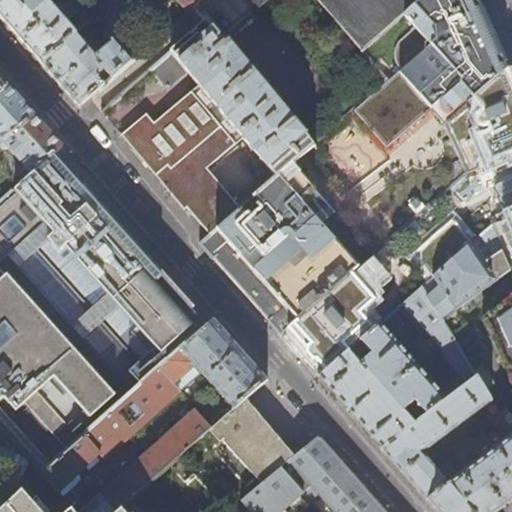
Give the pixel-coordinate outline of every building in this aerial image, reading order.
[(64,22),(76,11),(66,0),(62,0),(59,3),(56,0),(54,0),(50,4),(46,0),(0,0),(0,17),(30,51),(35,57),(40,64),(73,34),(74,34),(69,28),(64,22)] [(176,0),(187,11),(199,0),(176,0)] [(313,146),(276,178),(240,209),(210,235),(209,234),(199,243),(217,263),(259,311),(280,335),(289,327),(351,272),(428,205),(417,192),(410,198),(374,158),(411,126),(399,114),(419,96),(445,124),(445,123),(505,69),(492,37),(476,0),(425,46),(405,64),(386,81),(387,82),(313,146)] [(250,0),(258,8),(267,0),(315,0),(361,52),(362,51),(405,13),(419,0),(250,0)] [(425,46),(476,0),(475,0),(419,0),(405,13),(426,38),(424,40),(423,44),(425,46)] [(313,146),(283,109),(287,105),(279,95),(274,99),(223,38),(220,40),(204,22),(170,52),(151,69),(168,89),(187,73),(199,86),(154,124),(146,115),(121,135),(184,210),(186,208),(191,213),(209,234),(210,235),(240,209),(207,170),(243,139),(276,178),(313,146)] [(101,86),(95,79),(104,71),(110,78),(130,61),(106,35),(101,40),(104,45),(92,55),(73,34),(40,64),(67,93),(78,106),(101,86)] [(511,84),(505,69),(445,123),(445,124),(451,137),(466,171),(477,167),(476,165),(487,160),(489,163),(511,152),(511,84)] [(0,146),(34,116),(13,93),(7,85),(0,90),(0,146)] [(56,141),(34,116),(0,146),(0,151),(2,153),(6,153),(9,152),(29,175),(51,155),(61,146),(56,141)] [(466,171),(451,137),(426,160),(442,178),(431,188),(439,196),(466,171)] [(31,211),(150,342),(167,362),(204,329),(196,319),(187,309),(161,279),(162,278),(100,207),(98,208),(71,178),(51,155),(29,175),(12,190),(31,211)] [(434,276),(473,243),(473,242),(454,221),(415,254),(434,276)] [(511,221),(503,225),(502,222),(492,226),(511,267),(511,269),(511,221)] [(456,310),(498,280),(497,277),(511,267),(492,226),(481,236),(495,254),(486,261),(473,242),(473,243),(434,276),(434,277),(440,286),(427,296),(440,318),(455,309),(456,310)] [(130,396),(0,252),(0,427),(5,434),(42,475),(44,473),(130,396)] [(359,341),(374,329),(360,313),(375,300),(351,272),(289,327),(314,357),(326,370),(347,351),(359,341)] [(440,318),(427,296),(422,287),(397,308),(466,384),(476,377),(449,333),(440,318)] [(511,296),(482,317),(511,384),(511,296)] [(105,461),(184,392),(177,383),(195,368),(232,409),(245,398),(266,379),(261,373),(214,320),(204,329),(167,362),(130,396),(44,473),(61,496),(77,482),(73,477),(95,459),(100,465),(104,461),(105,461)] [(403,410),(415,401),(427,414),(446,399),(379,324),(374,329),(359,341),(371,355),(359,365),(347,351),(326,370),(318,377),(363,429),(381,449),(414,424),(403,410)] [(511,417),(511,416),(507,416),(506,412),(508,410),(507,408),(505,408),(460,327),(449,333),(476,377),(511,436),(511,417)] [(511,436),(476,377),(466,384),(446,399),(427,414),(414,424),(381,449),(424,498),(436,511),(495,511),(499,509),(511,499),(511,436)] [(225,511),(250,493),(288,462),(294,457),(283,444),(258,415),(250,405),(245,398),(232,409),(225,415),(213,426),(210,429),(200,437),(179,456),(197,477),(186,487),(168,466),(115,511),(71,511),(71,510),(68,511),(39,511),(23,493),(0,511),(225,511)] [(213,426),(225,415),(222,412),(210,423),(213,426)] [(115,511),(168,466),(179,456),(200,437),(210,429),(196,413),(117,481),(115,480),(77,511),(115,511)] [(0,511),(23,493),(42,475),(5,434),(0,445),(0,511)] [(383,511),(370,496),(318,437),(294,457),(288,462),(332,511),(383,511)]
